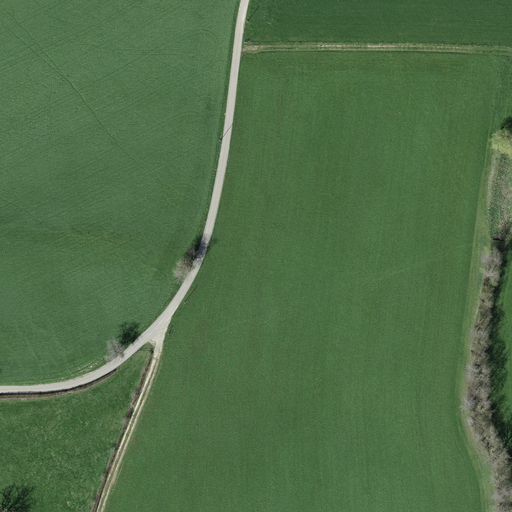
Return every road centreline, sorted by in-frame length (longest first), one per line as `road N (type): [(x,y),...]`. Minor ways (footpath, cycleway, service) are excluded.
road 1 (track): [(245,0),(205,243),(157,333),(92,378),(0,391)]
road 2 (track): [(157,333),(98,511)]
